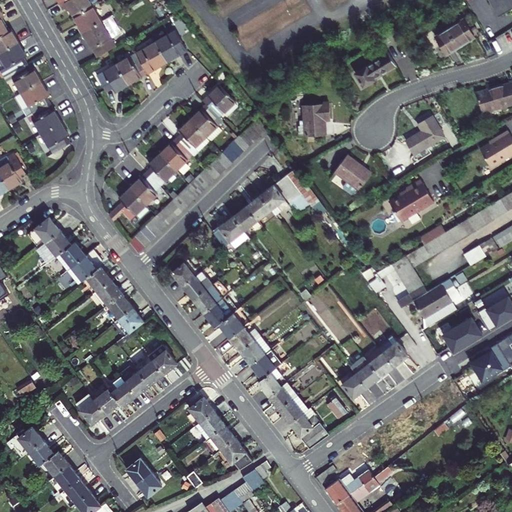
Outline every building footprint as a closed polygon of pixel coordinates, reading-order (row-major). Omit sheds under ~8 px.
[(68,7),(73,17),(92,6),(98,2),(97,0),(65,0),(60,3),(63,9),(68,7)] [(511,0),(488,0),(499,18),(511,10),(511,0)] [(92,6),(73,17),(79,27),(78,28),(81,34),(102,22),(92,6)] [(102,22),(81,34),(84,40),(86,39),(97,58),(122,44),(107,19),(102,22)] [(463,20),(435,36),(446,54),(473,38),(463,20)] [(0,53),(19,43),(11,29),(9,31),(5,25),(0,28),(0,53)] [(156,41),(168,62),(187,51),(175,30),(156,41)] [(156,41),(137,53),(148,73),(168,62),(156,41)] [(27,56),(19,43),(0,53),(0,57),(6,68),(1,71),(4,77),(28,64),(24,57),(27,56)] [(117,64),(129,84),(148,73),(137,53),(117,64)] [(387,54),(356,73),(364,87),(375,80),(374,79),(395,66),(387,54)] [(31,70),(28,64),(4,77),(8,83),(13,81),(21,94),(42,82),(34,69),(31,70)] [(117,64),(97,76),(106,92),(112,89),(114,93),(129,84),(117,64)] [(27,116),(50,103),(47,97),(49,95),(42,82),(21,94),(15,97),(27,116)] [(511,82),(476,93),(482,113),(511,103),(511,82)] [(203,100),(207,104),(219,118),(234,104),(218,87),(203,100)] [(33,121),(40,134),(61,122),(50,103),(27,116),(25,117),(29,123),(33,121)] [(328,103),(303,105),(304,120),(300,121),(300,126),(299,126),(299,134),(305,134),(305,136),(325,135),(324,124),(323,124),(322,120),(329,119),(328,103)] [(206,137),(223,121),(219,118),(207,104),(190,120),(206,137)] [(418,133),(406,141),(418,160),(431,153),(427,147),(444,136),(432,117),(418,125),(423,132),(419,135),(418,133)] [(266,130),(258,119),(251,126),(260,136),(266,130)] [(194,157),(210,141),(206,137),(190,120),(179,130),(181,133),(176,138),(192,156),(194,157)] [(69,135),(61,122),(40,134),(52,154),(70,144),(66,137),(69,135)] [(245,131),(255,141),(260,136),(251,126),(245,131)] [(479,149),(489,166),(490,167),(511,154),(511,138),(507,130),(500,135),(500,136),(496,139),(479,149)] [(240,137),(249,146),(255,141),(245,131),(240,137)] [(235,141),(244,151),(249,146),(240,137),(235,141)] [(176,171),(192,156),(176,138),(160,154),(176,171)] [(229,147),(238,157),(244,151),(235,141),(229,147)] [(223,153),(232,163),(238,157),(229,147),(223,153)] [(225,169),(232,163),(223,153),(216,160),(225,169)] [(0,157),(0,173),(9,189),(22,181),(21,179),(27,175),(15,154),(9,158),(7,154),(0,157)] [(160,187),(176,171),(160,154),(149,164),(152,167),(146,172),(160,187)] [(356,193),(371,173),(347,155),(336,172),(349,181),(346,185),(347,190),(351,194),(356,193)] [(211,165),(220,174),(225,169),(216,160),(211,165)] [(215,180),(220,174),(211,165),(206,170),(215,180)] [(296,168),(287,175),(310,206),(319,199),(296,168)] [(200,175),(209,185),(215,180),(206,170),(200,175)] [(164,191),(160,187),(146,172),(130,188),(147,205),(158,194),(159,196),(164,191)] [(0,194),(9,189),(0,173),(0,194)] [(204,190),(209,185),(200,175),(195,180),(204,190)] [(272,209),(276,214),(291,203),(299,214),(310,206),(287,175),(261,195),(272,209)] [(195,180),(189,185),(199,195),(204,190),(195,180)] [(388,202),(400,221),(433,202),(420,180),(405,188),(407,191),(399,195),(388,202)] [(184,191),(193,201),(199,195),(189,185),(184,191)] [(130,221),(147,205),(130,188),(119,198),(122,202),(108,215),(109,217),(113,221),(122,212),(130,221)] [(178,196),(188,206),(193,201),(184,191),(178,196)] [(511,206),(511,196),(510,193),(503,196),(510,208),(511,206)] [(272,209),(261,195),(247,206),(258,220),(272,209)] [(178,196),(173,201),(182,211),(188,206),(178,196)] [(503,196),(497,200),(504,211),(510,208),(503,196)] [(504,211),(497,200),(491,204),(498,215),(504,211)] [(167,226),(182,211),(173,201),(158,216),(167,226)] [(498,215),(491,204),(485,207),(492,219),(498,215)] [(258,220),(247,206),(233,217),(244,231),(258,220)] [(492,219),(485,207),(479,211),(485,223),(492,219)] [(485,223),(479,211),(473,215),(479,226),(485,223)] [(479,226),(473,215),(467,219),(473,230),(479,226)] [(161,231),(167,226),(158,216),(152,222),(161,231)] [(36,229),(47,242),(61,231),(50,217),(36,229)] [(213,233),(228,252),(248,236),(244,231),(233,217),(213,233)] [(473,230),(467,219),(461,222),(467,233),(473,230)] [(152,222),(147,227),(156,237),(161,231),(152,222)] [(467,233),(461,222),(455,226),(461,237),(467,233)] [(461,237),(455,226),(449,229),(456,240),(461,237)] [(156,237),(147,227),(141,232),(150,242),(156,237)] [(431,240),(437,237),(442,233),(444,232),(440,227),(423,237),(427,243),(431,240)] [(36,229),(28,235),(39,249),(46,243),(47,242),(36,229)] [(456,240),(449,229),(444,232),(442,233),(449,244),(456,240)] [(511,240),(505,229),(499,233),(506,244),(511,240)] [(49,262),(56,257),(71,245),(61,231),(47,242),(46,243),(39,249),(49,262)] [(141,232),(136,237),(145,248),(150,242),(141,232)] [(449,244),(442,233),(437,237),(443,248),(449,244)] [(506,244),(499,233),(493,237),(499,248),(506,244)] [(139,254),(145,248),(136,237),(130,243),(139,254)] [(443,248),(437,237),(431,240),(437,251),(443,248)] [(493,237),(478,246),(485,257),(499,248),(493,237)] [(437,251),(431,240),(427,243),(424,244),(431,255),(437,251)] [(56,257),(67,270),(86,255),(75,242),(71,245),(56,257)] [(431,255),(424,244),(418,248),(425,259),(431,255)] [(478,246),(464,254),(471,265),(485,257),(478,246)] [(425,259),(418,248),(412,252),(418,263),(425,259)] [(86,255),(67,270),(79,284),(83,281),(87,278),(101,267),(97,262),(100,258),(93,249),(86,255)] [(418,263),(412,252),(406,255),(412,267),(418,263)] [(406,255),(392,264),(402,281),(416,272),(412,267),(406,255)] [(189,260),(185,263),(195,277),(199,274),(189,260)] [(183,286),(195,277),(185,263),(173,273),(183,286)] [(0,265),(0,282),(8,277),(0,265)] [(87,278),(98,291),(111,280),(101,267),(87,278)] [(195,277),(183,286),(194,300),(213,285),(202,271),(199,274),(195,277)] [(402,281),(406,287),(420,279),(416,272),(402,281)] [(377,293),(386,287),(376,275),(368,281),(377,293)] [(87,278),(83,281),(93,295),(98,291),(87,278)] [(410,293),(423,285),(420,279),(406,287),(410,293)] [(98,291),(108,305),(122,294),(111,280),(98,291)] [(451,286),(447,280),(442,283),(446,289),(451,286)] [(414,300),(420,310),(444,295),(446,294),(446,289),(442,283),(427,291),(414,300)] [(461,296),(454,284),(451,286),(446,289),(453,301),(461,296)] [(213,285),(194,300),(205,314),(224,299),(213,285)] [(410,293),(414,300),(427,291),(423,285),(410,293)] [(453,301),(446,289),(446,294),(444,295),(449,303),(436,311),(435,310),(425,316),(431,325),(457,308),(453,301)] [(93,295),(89,298),(99,312),(104,308),(108,305),(98,291),(93,295)] [(414,300),(410,293),(397,301),(401,307),(414,300)] [(108,305),(119,318),(133,307),(122,294),(108,305)] [(444,295),(420,310),(424,317),(425,316),(435,310),(436,311),(449,303),(444,295)] [(486,307),(478,311),(489,330),(511,315),(511,302),(507,295),(486,308),(486,307)] [(234,312),(224,299),(205,314),(215,327),(219,324),(234,312)] [(108,305),(104,308),(115,322),(119,318),(108,305)] [(119,318),(130,332),(144,321),(133,307),(119,318)] [(219,324),(230,338),(250,323),(239,309),(234,312),(219,324)] [(482,334),(471,316),(443,334),(453,352),(482,334)] [(119,318),(115,322),(125,335),(130,332),(119,318)] [(230,338),(241,352),(261,336),(250,323),(230,338)] [(116,343),(119,347),(133,336),(130,332),(125,335),(116,343)] [(511,333),(497,342),(509,363),(511,361),(511,333)] [(241,352),(251,365),(271,350),(261,336),(241,352)] [(383,352),(394,366),(408,355),(397,342),(394,344),(389,339),(379,347),(383,352)] [(497,342),(489,347),(490,350),(471,362),(482,380),(493,374),(494,375),(511,365),(509,363),(497,342)] [(148,355),(148,356),(163,374),(177,363),(162,344),(148,355)] [(251,365),(262,379),(276,368),(282,363),(271,350),(251,365)] [(383,352),(369,363),(380,376),(394,366),(383,352)] [(163,374),(148,356),(134,367),(149,385),(163,374)] [(380,376),(369,363),(364,356),(350,366),(352,369),(355,374),(366,387),(380,376)] [(136,396),(149,385),(134,367),(134,366),(121,377),(136,396)] [(276,379),(282,375),(276,368),(262,379),(258,382),(269,396),(282,386),(276,379)] [(342,384),(355,374),(352,369),(338,379),(342,384)] [(366,387),(355,374),(342,384),(353,398),(366,387)] [(287,382),(282,375),(276,379),(282,386),(287,382)] [(136,396),(121,377),(107,388),(108,389),(119,403),(122,406),(136,396)] [(287,382),(282,386),(269,396),(280,410),(293,400),(298,396),(287,382)] [(108,389),(95,400),(105,414),(119,403),(108,389)] [(92,425),(105,414),(95,400),(90,395),(77,405),(92,425)] [(293,400),(280,410),(290,423),(303,413),(308,409),(298,396),(293,400)] [(190,408),(201,421),(215,411),(204,397),(190,408)] [(336,397),(329,403),(340,418),(347,412),(336,397)] [(441,399),(429,408),(434,414),(446,405),(441,399)] [(308,409),(303,413),(290,423),(309,448),(328,434),(309,409),(308,409)] [(207,438),(225,424),(215,411),(201,421),(197,425),(207,438)] [(439,426),(436,422),(431,426),(434,430),(439,426)] [(236,438),(225,424),(207,438),(203,441),(214,455),(217,452),(222,448),(236,438)] [(438,436),(444,432),(439,426),(434,430),(438,436)] [(29,451),(44,440),(33,427),(19,438),(29,451)] [(253,460),(236,438),(222,448),(233,462),(235,461),(241,468),(253,460)] [(44,462),(55,454),(44,440),(29,451),(40,465),(44,462)] [(222,448),(217,452),(228,466),(233,462),(222,448)] [(44,462),(55,476),(69,465),(58,451),(55,454),(44,462)] [(127,469),(137,482),(152,471),(141,458),(127,469)] [(255,468),(263,478),(268,475),(265,471),(271,467),(266,460),(255,468)] [(339,478),(325,488),(336,503),(373,477),(383,469),(384,469),(378,460),(367,468),(369,470),(352,482),(349,477),(351,475),(349,473),(341,479),(339,478)] [(80,478),(69,465),(55,476),(66,489),(80,478)] [(383,469),(373,477),(336,503),(342,511),(358,511),(362,510),(356,501),(379,484),(377,483),(393,471),(389,465),(384,469),(383,469)] [(332,466),(316,477),(321,484),(338,473),(332,466)] [(246,481),(254,493),(261,488),(257,482),(263,478),(255,468),(246,474),(249,479),(246,481)] [(194,470),(187,476),(196,487),(203,481),(194,470)] [(162,485),(152,471),(137,482),(148,496),(162,485)] [(90,492),(80,478),(66,489),(76,502),(90,492)] [(246,481),(233,490),(242,503),(248,498),(255,494),(254,493),(246,481)] [(220,500),(229,511),(242,503),(233,490),(220,500)] [(101,505),(90,492),(76,502),(83,511),(112,511),(105,502),(101,505)] [(229,511),(220,500),(219,497),(205,507),(209,511),(229,511)] [(242,503),(248,511),(254,507),(248,498),(242,503)] [(388,499),(370,511),(386,511),(393,507),(388,499)] [(286,501),(281,505),(286,511),(296,511),(294,508),(292,509),(286,501)] [(189,511),(190,511),(209,511),(205,507),(202,502),(189,511)]
